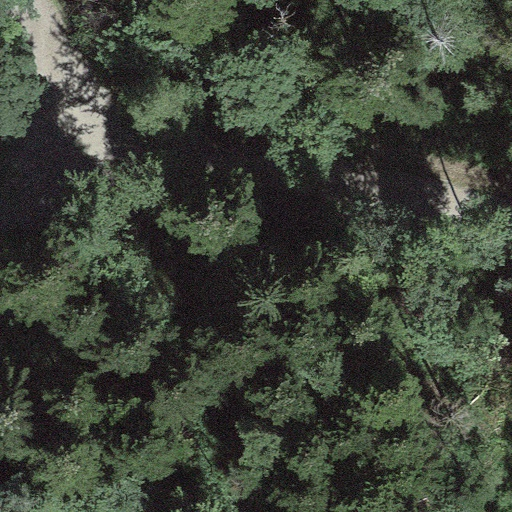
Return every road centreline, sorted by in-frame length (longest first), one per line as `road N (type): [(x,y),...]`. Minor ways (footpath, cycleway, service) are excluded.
road 1 (track): [(511,241),(119,165)]
road 2 (track): [(0,240),(119,165),(32,0)]
